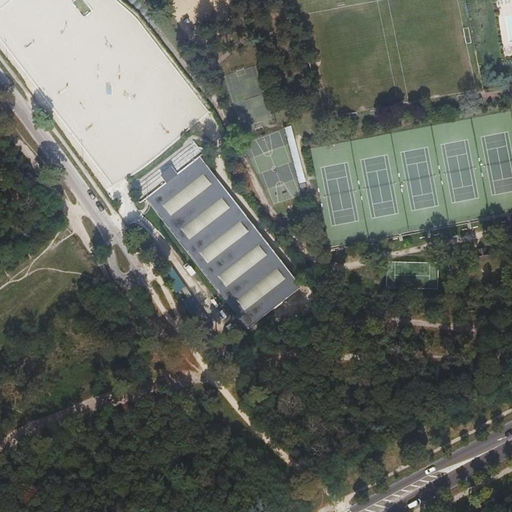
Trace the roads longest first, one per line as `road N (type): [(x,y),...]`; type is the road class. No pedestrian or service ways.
road 1 (unknown): [(0,447),(100,401),(167,378),(221,376),(347,325),(378,318),(452,330),(511,324)]
road 2 (unknown): [(0,61),(142,259)]
road 3 (unknown): [(0,124),(31,157),(115,286)]
road 4 (unclassified): [(0,80),(105,224)]
road 5 (primary): [(510,438),(353,511)]
road 6 (primary): [(395,511),(510,438)]
